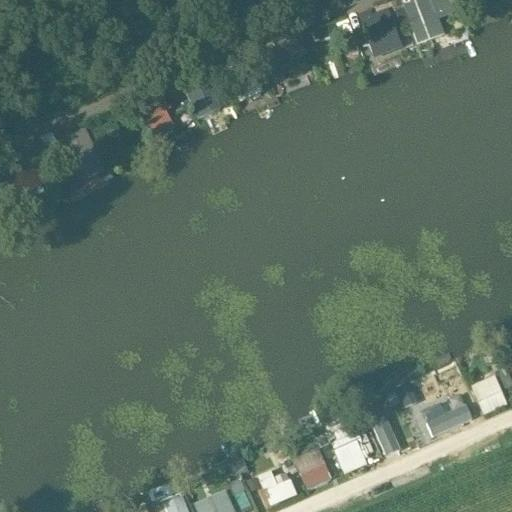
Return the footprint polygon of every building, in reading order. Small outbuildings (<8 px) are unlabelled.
[(405,5),(415,41),(431,37),(422,0),(405,5)] [(461,0),(467,16),(494,5),(491,0),(461,0)] [(374,56),(403,45),(388,6),(359,16),(374,56)] [(310,41),(342,35),(339,19),(307,26),(310,41)] [(177,127),(166,99),(139,109),(151,138),(177,127)] [(467,388),(481,418),(505,407),(491,377),(467,388)] [(382,458),(399,450),(382,411),(365,418),(382,458)] [(333,455),(341,475),(364,466),(356,446),(333,455)] [(291,459),(303,492),(330,481),(317,449),(291,459)] [(269,472),(258,475),(266,506),(293,499),(289,482),(273,486),(269,472)] [(191,504),(194,511),(231,511),(223,490),(191,504)] [(185,511),(179,497),(160,505),(163,511),(185,511)]
